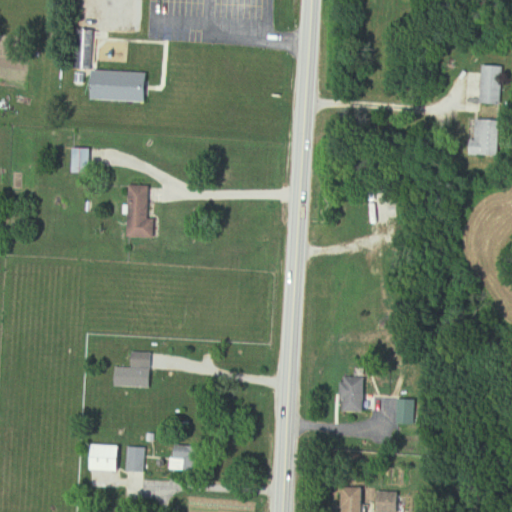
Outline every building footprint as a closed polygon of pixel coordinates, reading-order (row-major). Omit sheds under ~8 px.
[(97,71),(97,30),(79,29),(79,71),(97,71)] [(485,105),(505,105),(505,66),(485,66),(485,105)] [(153,73),(96,72),(96,101),(152,103),(153,73)] [(478,157),(503,157),(504,122),(479,121),(478,157)] [(95,174),(95,150),(76,150),(76,174),(95,174)] [(131,187),(131,237),(157,238),(158,221),(153,221),(153,187),(131,187)] [(374,222),(391,221),(389,188),(373,189),(374,222)] [(132,368),(116,368),(116,388),(154,389),(154,353),(132,353),(132,368)] [(346,412),(371,412),(371,377),(346,377),(346,412)] [(123,446),(95,446),(95,470),(123,470),(123,446)] [(211,446),(175,446),(174,469),(211,470),(211,446)] [(128,472),(148,472),(148,447),(128,447),(128,472)] [(348,487),(348,511),(369,511),(370,487),(348,487)] [(405,511),(406,491),(382,491),(382,511),(405,511)]
